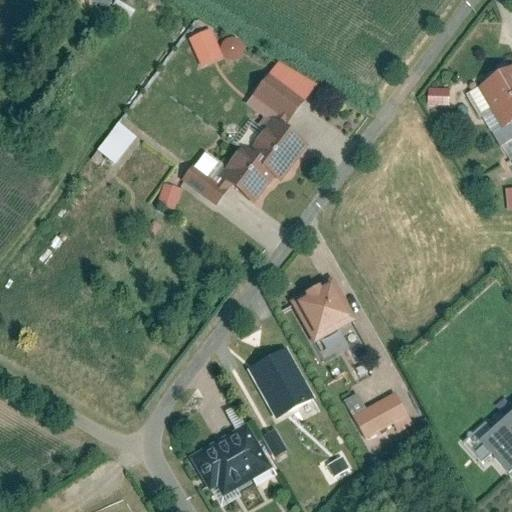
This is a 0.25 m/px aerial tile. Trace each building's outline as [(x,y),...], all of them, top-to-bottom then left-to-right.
[(82,0),(103,11),(109,0),(82,0)] [(207,34),(187,43),(200,73),(220,65),(207,34)] [(298,89),(262,68),(242,101),(278,123),(298,89)] [(511,76),(480,96),(505,137),(511,132),(511,76)] [(426,93),(426,108),(447,108),(447,93),(426,93)] [(272,183),(300,142),(274,124),(257,148),(249,142),(230,169),(202,149),(179,182),(210,203),(222,186),(246,203),(264,178),(272,183)] [(92,153),(110,168),(132,141),(113,126),(92,153)] [(177,194),(162,191),(158,207),(172,214),(177,194)] [(324,286),(285,306),(303,344),(343,325),(324,286)] [(311,401),(282,354),(250,374),(278,421),(311,401)] [(392,395),(349,418),(362,446),(388,431),(395,441),(412,429),(392,395)] [(511,418),(481,448),(511,479),(511,418)] [(242,425),(184,461),(213,508),(271,473),(242,425)] [(71,466),(37,487),(52,510),(85,490),(71,466)]
